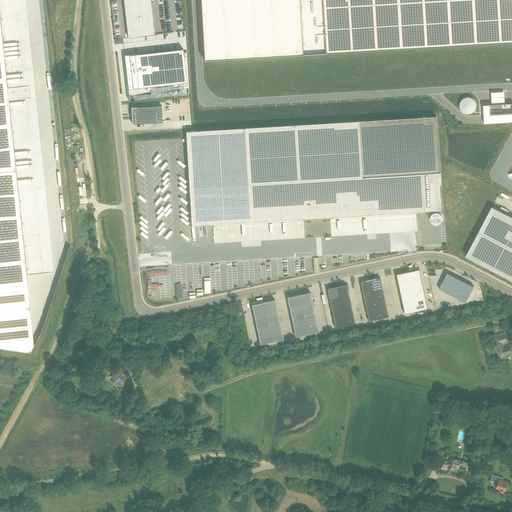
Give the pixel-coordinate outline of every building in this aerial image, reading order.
[(151,0),(123,0),(128,38),(155,34),(151,0)] [(511,0),(201,0),(205,60),(511,41),(511,0)] [(0,286),(28,284),(0,16),(0,286)] [(187,82),(183,49),(129,55),(131,71),(127,72),(128,89),(187,82)] [(161,106),(131,108),(132,124),(162,123),(161,106)] [(431,116),(181,131),(186,225),(437,210),(431,116)] [(511,216),(492,206),(466,256),(511,280),(511,216)] [(412,291),(424,289),(420,269),(408,272),(412,291)] [(412,291),(408,272),(396,274),(400,294),(412,291)] [(447,273),(439,288),(466,302),(474,286),(447,273)] [(370,280),(373,291),(383,289),(380,278),(370,280)] [(370,280),(361,282),(363,293),(373,291),(370,280)] [(28,284),(0,286),(0,349),(30,354),(34,347),(28,284)] [(347,284),(337,286),(339,296),(349,294),(347,284)] [(337,286),(327,289),(329,298),(339,296),(337,286)] [(428,308),(424,289),(412,291),(416,311),(428,308)] [(416,311),(412,291),(400,294),(404,313),(416,311)] [(310,292),(299,295),(300,303),(312,300),(310,292)] [(299,295),(287,297),(289,305),(300,303),(299,295)] [(275,300),(263,302),(265,310),(277,308),(275,300)] [(312,300),(300,303),(302,310),(314,308),(312,300)] [(263,302),(252,305),(253,312),(265,310),(263,302)] [(300,303),(289,305),(290,313),(302,310),(300,303)] [(277,308),(265,310),(267,318),(278,315),(277,308)] [(314,308),(302,310),(304,318),(315,316),(314,308)] [(265,310),(253,312),(255,320),(267,318),(265,310)] [(302,310),(290,313),(292,321),(304,318),(302,310)] [(278,315),(267,318),(268,326),(280,323),(278,315)] [(315,316),(304,318),(305,326),(317,324),(315,316)] [(267,318),(255,320),(257,328),(268,326),(267,318)] [(304,318),(292,321),(294,329),(305,326),(304,318)] [(280,323),(268,326),(270,334),(282,331),(280,323)] [(305,326),(307,334),(319,332),(317,324),(305,326)] [(268,326),(257,328),(258,336),(270,334),(268,326)] [(294,329),(295,337),(307,334),(305,326),(294,329)] [(270,334),(272,342),(283,339),(282,331),(270,334)] [(504,344),(510,342),(507,332),(494,335),(500,358),(511,354),(511,349),(510,344),(504,346),(504,344)] [(258,336),(260,344),(272,342),(270,334),(258,336)] [(86,358),(81,363),(85,367),(86,365),(88,368),(91,371),(96,366),(90,361),(89,361),(86,358)] [(117,382),(119,384),(125,379),(118,370),(111,376),(113,379),(111,381),(114,384),(117,382)] [(102,374),(98,371),(94,375),(99,380),(104,377),(102,374)] [(165,395),(161,383),(161,384),(160,383),(153,386),(149,388),(152,395),(158,393),(160,397),(163,396),(163,395),(165,395)] [(425,456),(432,458),(435,449),(427,447),(425,456)] [(459,468),(460,464),(461,464),(462,465),(463,465),(464,466),(465,466),(466,467),(467,468),(470,464),(468,463),(466,462),(465,461),(464,461),(463,461),(461,460),(455,459),(455,457),(453,457),(452,457),(451,457),(450,462),(449,461),(447,461),(446,461),(444,461),(443,462),(442,462),(443,466),(445,466),(446,466),(448,466),(449,466),(449,467),(455,468),(455,467),(459,468)] [(494,481),(497,482),(495,487),(501,488),(500,491),(505,492),(508,482),(505,481),(505,480),(503,479),(502,480),(495,478),(494,481)]
